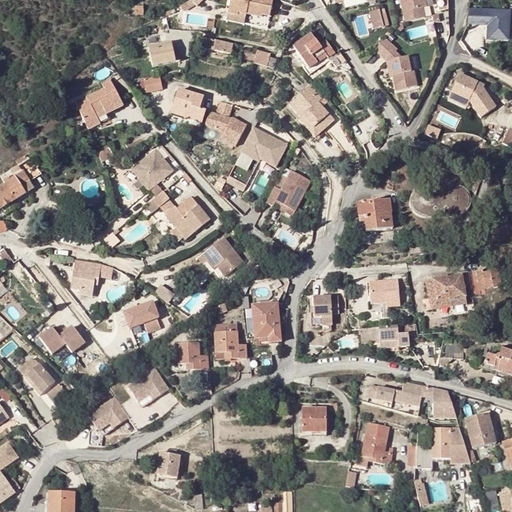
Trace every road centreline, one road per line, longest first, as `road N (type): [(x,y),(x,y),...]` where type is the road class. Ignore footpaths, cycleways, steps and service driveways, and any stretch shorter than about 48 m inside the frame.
road 1 (residential): [(289,372),(113,453),(47,459),(23,511)]
road 2 (residential): [(401,139),(362,173),(330,245),(298,283),(289,372)]
road 3 (residential): [(511,409),(386,369),(334,364),(289,372)]
road 4 (residential): [(313,0),(401,139)]
road 5 (residential): [(463,0),(451,56),(401,139)]
road 6 (unknown): [(0,245),(33,259),(109,344)]
road 7 (unknown): [(339,226),(331,177),(277,106)]
